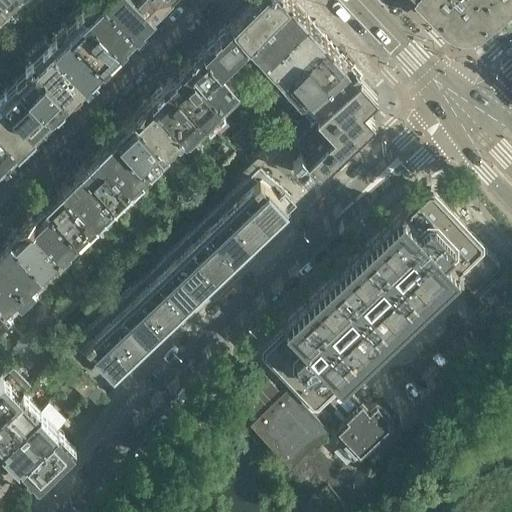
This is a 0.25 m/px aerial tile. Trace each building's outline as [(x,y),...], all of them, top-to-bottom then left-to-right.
[(21,15),(7,0),(6,0),(0,0),(0,10),(4,15),(0,18),(0,29),(2,32),(21,15)] [(137,31),(107,0),(93,0),(96,3),(86,13),(120,47),(137,31)] [(154,14),(140,0),(107,0),(137,31),(154,14)] [(140,0),(154,14),(168,0),(140,0)] [(248,36),(286,0),(249,0),(231,18),(248,36)] [(269,52),(308,16),(296,3),(296,2),(293,0),(286,0),(248,36),(247,37),(254,45),(259,40),(269,52)] [(422,0),(424,2),(425,0),(433,8),(441,0),(488,0),(496,9),(498,7),(500,9),(510,1),(508,0),(422,0)] [(496,9),(488,0),(441,0),(433,8),(445,20),(448,22),(451,24),(455,26),(458,26),(460,27),(463,27),(466,27),(468,27),(471,26),(473,26),(476,25),(478,23),(480,22),(496,9)] [(120,47),(86,13),(82,8),(75,15),(79,19),(69,29),(103,64),(120,47)] [(287,71),(325,35),(313,22),(314,21),(308,16),(269,52),(264,57),(271,64),(276,60),(287,71)] [(219,64),(248,38),(247,37),(248,36),(231,18),(202,46),(219,64)] [(103,64),(69,29),(59,39),(55,35),(48,42),(86,81),(103,64)] [(303,90),(342,54),(331,42),(331,41),(325,35),(287,71),(282,76),(289,83),(293,79),(303,90)] [(86,81),(48,42),(41,49),(45,53),(35,63),(69,97),(86,81)] [(238,84),(219,64),(202,46),(185,62),(221,100),(238,84)] [(321,109),(360,73),(350,62),(342,54),(303,90),(319,107),(321,109)] [(69,97),(35,63),(31,58),(24,65),(28,69),(18,79),(19,80),(52,114),(69,97)] [(203,117),(221,100),(185,62),(167,79),(168,79),(203,117)] [(360,129),(372,117),(373,118),(377,114),(379,94),(360,73),(321,109),(319,107),(280,143),(275,138),(254,158),(259,164),(269,155),(271,158),(284,147),(297,161),(307,172),(308,171),(314,165),(318,169),(333,155),(345,143),(360,130),(360,129)] [(203,117),(168,79),(150,96),(185,133),(203,117)] [(52,114),(19,80),(9,90),(5,87),(0,91),(0,95),(34,131),(52,114)] [(34,131),(0,95),(0,130),(17,148),(35,131),(34,131)] [(185,133),(150,96),(132,113),(164,147),(175,137),(178,140),(185,133)] [(164,147),(132,113),(115,130),(147,164),(158,154),(161,158),(168,151),(164,147)] [(245,128),(233,139),(240,147),(252,136),(245,128)] [(0,164),(17,148),(0,130),(0,164)] [(147,164),(115,130),(98,147),(129,181),(140,171),(144,175),(151,168),(147,164)] [(227,144),(222,149),(229,157),(234,152),(227,144)] [(129,181),(98,147),(80,164),(112,198),(122,188),(126,192),(133,185),(129,181)] [(297,161),(284,147),(271,158),(284,173),(297,161)] [(112,198),(80,164),(61,182),(62,182),(93,216),(105,205),(108,209),(116,202),(112,198)] [(163,315),(231,250),(282,202),(283,202),(284,201),(254,169),(79,334),(115,372),(116,371),(116,370),(168,321),(163,315)] [(93,216),(62,182),(44,199),(76,233),(86,223),(90,227),(97,220),(93,216)] [(451,276),(456,271),(460,275),(462,273),(474,285),(499,261),(485,246),(482,249),(480,247),(481,246),(481,242),(439,198),(431,189),(407,211),(402,206),(398,210),(400,212),(351,258),(350,257),(334,272),(335,273),(287,319),(285,317),(281,320),(286,325),(262,348),(297,385),(292,390),(288,385),(281,391),(261,370),(235,395),(255,416),(250,421),(290,464),(328,428),(305,403),(310,399),(314,403),(324,393),(347,418),(337,428),(346,437),(339,444),(352,458),(396,416),(379,399),(369,408),(348,386),(351,383),(345,376),(451,276)] [(76,233),(44,199),(26,217),(61,255),(68,248),(65,244),(76,233)] [(61,255),(26,217),(8,235),(40,268),(51,258),(55,261),(61,255)] [(40,268),(8,235),(0,242),(0,261),(30,292),(37,285),(30,278),(40,268)] [(30,292),(0,261),(0,299),(4,303),(15,292),(22,299),(30,292)] [(494,323),(511,306),(511,274),(506,268),(495,278),(493,276),(478,290),(486,298),(478,305),(494,323)] [(4,303),(0,299),(0,314),(3,318),(11,310),(4,303)] [(74,367),(63,356),(53,366),(64,377),(74,367)] [(0,411),(21,391),(3,373),(0,376),(0,411)] [(93,386),(80,373),(70,383),(83,396),(93,386)] [(107,398),(97,388),(89,396),(101,408),(107,398)] [(0,445),(1,446),(40,408),(23,390),(21,392),(21,391),(0,411),(0,445)] [(18,464),(57,426),(40,408),(1,446),(18,464)] [(36,482),(75,444),(74,443),(57,426),(18,464),(36,482)]
